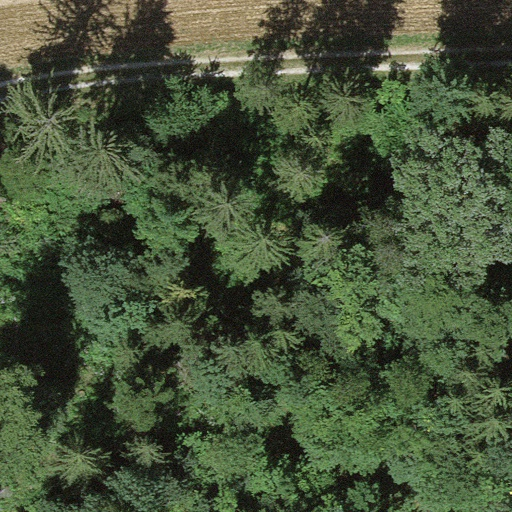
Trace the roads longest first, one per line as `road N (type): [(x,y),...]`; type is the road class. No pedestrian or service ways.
road 1 (track): [(0,96),(262,69),(511,59)]
road 2 (track): [(469,511),(277,418),(105,381)]
